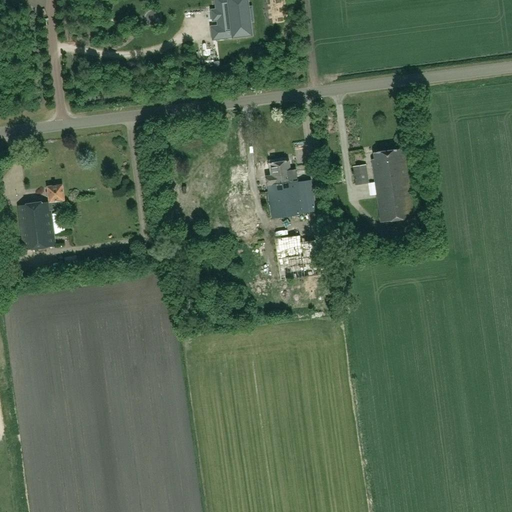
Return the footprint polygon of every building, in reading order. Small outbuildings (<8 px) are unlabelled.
[(212,27),(211,27),(213,40),(214,40),(233,37),(233,32),(241,32),(241,36),(252,35),(250,21),(249,8),(247,0),(233,0),(229,1),(228,0),(215,0),(216,9),(217,11),(218,11),(219,19),(218,19),(218,20),(218,26),(212,27)] [(413,217),(412,206),(404,148),(373,153),(374,159),(372,159),(380,221),(413,217)] [(267,184),(269,194),(272,217),(315,211),(310,180),(298,181),(296,169),(291,170),(289,160),(269,163),(271,175),(267,176),(268,184),(267,184)] [(366,164),(353,166),(355,185),(369,183),(366,164)] [(212,170),(197,172),(201,201),(216,199),(212,170)] [(18,206),(23,249),(55,245),(51,206),(64,205),(62,184),(47,186),(49,202),(18,206)] [(235,230),(244,229),(241,198),(233,199),(235,230)] [(255,210),(245,211),(246,228),(257,227),(255,210)] [(300,235),(275,239),(281,280),(326,274),(321,239),(301,241),(300,235)]
